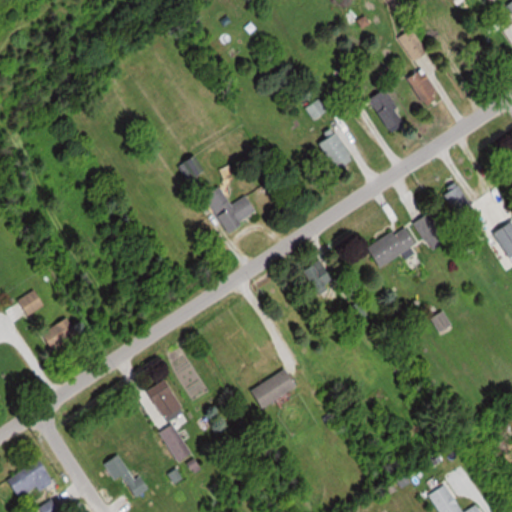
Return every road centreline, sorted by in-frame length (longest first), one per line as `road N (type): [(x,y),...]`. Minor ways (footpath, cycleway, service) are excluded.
road 1 (residential): [(0,432),(511,91)]
road 2 (residential): [(104,511),(37,408)]
